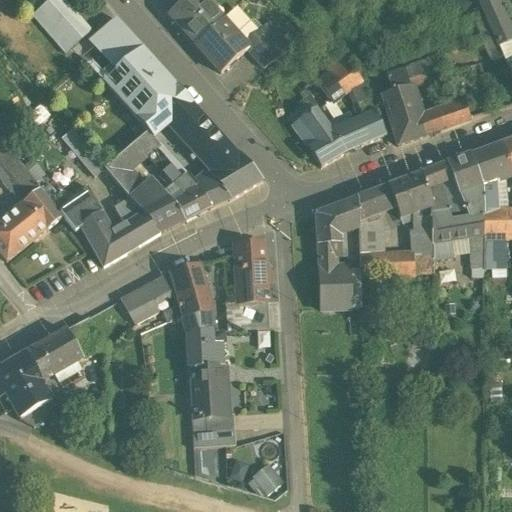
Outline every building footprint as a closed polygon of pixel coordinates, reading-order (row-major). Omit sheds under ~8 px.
[(74,14),(61,0),(51,0),(38,12),(54,30),(74,14)] [(186,0),(168,17),(194,45),(193,46),(221,22),(201,0),(186,0)] [(511,71),(511,46),(492,0),(476,0),(483,15),(493,39),(508,73),(511,71)] [(483,15),(460,25),(470,49),(493,39),(483,15)] [(115,21),(76,54),(85,65),(124,32),(115,21)] [(221,22),(193,46),(194,47),(194,46),(213,67),(212,67),(220,76),(246,53),(248,51),(243,46),(221,22)] [(292,50),(268,23),(261,30),(284,56),(292,50)] [(261,30),(243,46),(248,51),(246,53),(262,71),(284,56),(261,30)] [(124,32),(85,65),(102,84),(141,50),(124,32)] [(192,106),(141,50),(102,84),(149,136),(152,140),(178,118),(191,106),(192,106)] [(350,59),(287,102),(301,121),(314,112),(315,114),(342,94),(350,91),(362,85),(350,59)] [(441,61),(386,78),(391,94),(409,89),(409,90),(447,78),(441,61)] [(362,85),(350,91),(360,113),(371,109),(362,85)] [(391,94),(381,97),(397,149),(424,139),(419,122),(409,90),(409,89),(391,94)] [(490,97),(463,107),(469,123),(496,113),(490,97)] [(236,156),(191,106),(178,118),(222,167),(236,156)] [(463,107),(419,122),(424,139),(469,123),(463,107)] [(301,121),(291,128),(307,150),(320,170),(321,169),(345,155),(345,156),(346,155),(359,149),(359,150),(361,149),(360,148),(383,139),(384,139),(385,139),(375,116),(374,116),(371,109),(360,113),(354,116),(358,124),(331,135),(315,114),(314,112),(301,121)] [(138,145),(107,171),(131,201),(143,189),(129,172),(158,147),(152,140),(149,136),(138,145)] [(511,142),(471,157),(469,157),(483,188),(496,183),(511,177),(511,142)] [(41,193),(0,144),(0,182),(9,195),(11,194),(22,207),(23,206),(23,205),(37,194),(39,195),(41,193)] [(104,171),(87,151),(77,159),(94,180),(104,171)] [(184,174),(166,152),(161,156),(179,178),(182,176),(184,174)] [(222,167),(195,190),(210,211),(231,202),(261,184),(237,156),(236,156),(222,167)] [(483,188),(469,157),(447,166),(453,181),(465,212),(469,210),(470,220),(483,217),(483,212),(483,188)] [(447,166),(419,177),(432,209),(430,210),(430,216),(448,214),(440,191),(443,190),(441,186),(453,181),(447,166)] [(179,178),(171,184),(173,187),(185,179),(182,176),(179,178)] [(419,177),(373,194),(381,216),(395,210),(399,221),(412,216),(430,210),(432,209),(419,177)] [(195,190),(185,179),(173,187),(175,189),(197,217),(210,211),(195,190)] [(167,202),(151,183),(143,189),(131,201),(129,202),(132,205),(159,236),(184,223),(167,202)] [(496,183),(483,188),(483,212),(499,211),(496,183)] [(49,188),(41,193),(57,213),(65,207),(49,188)] [(197,217),(175,189),(171,192),(174,196),(167,202),(184,223),(197,217)] [(101,218),(86,190),(65,207),(57,213),(63,220),(64,219),(75,234),(81,230),(101,218)] [(39,195),(37,194),(23,205),(23,206),(46,234),(60,222),(39,195)] [(373,194),(356,200),(358,225),(381,216),(373,194)] [(356,200),(316,216),(317,246),(318,258),(333,258),(341,258),(340,236),(358,230),(358,225),(356,200)] [(159,236),(132,205),(119,217),(138,249),(159,236)] [(22,207),(0,224),(0,256),(7,265),(46,234),(23,206),(22,207)] [(430,210),(412,216),(414,223),(415,238),(431,238),(430,216),(430,210)] [(511,211),(499,211),(483,212),(483,217),(483,237),(483,271),(483,272),(506,272),(506,240),(511,239),(511,211)] [(470,220),(430,226),(431,238),(431,246),(469,239),(483,237),(483,217),(470,220)] [(101,218),(81,230),(104,269),(123,257),(101,218)] [(483,237),(469,239),(471,271),(483,271),(483,237)] [(431,246),(431,238),(415,238),(412,238),(412,252),(431,252),(431,246)] [(264,247),(234,249),(236,274),(244,273),(245,305),(267,304),(264,247)] [(431,252),(412,252),(412,257),(359,259),(360,279),(432,276),(431,252)] [(333,258),(318,258),(319,273),(334,273),(334,266),(333,258)] [(450,260),(434,260),(434,274),(450,273),(450,260)] [(199,267),(170,276),(175,292),(170,295),(175,310),(180,308),(197,303),(195,296),(206,292),(199,267)] [(319,273),(318,273),(320,312),(360,311),(359,273),(338,273),(334,273),(319,273)] [(170,276),(121,302),(135,326),(157,315),(152,304),(170,295),(175,292),(170,276)] [(197,303),(180,308),(182,317),(188,338),(209,332),(212,332),(212,331),(213,331),(212,315),(214,314),(214,313),(213,313),(207,292),(206,292),(195,296),(197,303)] [(245,305),(242,305),(240,314),(241,334),(268,333),(267,304),(245,305)] [(242,305),(225,306),(227,335),(241,334),(240,314),(242,305)] [(175,310),(162,315),(166,325),(182,317),(180,308),(175,310)] [(104,349),(88,320),(81,324),(66,332),(82,361),(104,349)] [(66,332),(37,349),(53,379),(82,362),(82,361),(66,332)] [(209,332),(188,338),(186,338),(188,370),(223,369),(222,345),(214,346),(212,332),(209,332)] [(37,349),(24,356),(41,386),(53,379),(37,349)] [(511,351),(498,353),(499,362),(511,360),(511,351)] [(24,356),(9,365),(0,370),(0,400),(6,397),(19,421),(20,421),(51,403),(41,386),(24,356)] [(223,369),(188,370),(189,389),(225,387),(224,369),(223,369)] [(225,387),(189,389),(191,421),(205,420),(227,419),(227,417),(225,387)] [(51,403),(20,421),(33,430),(42,420),(50,409),(51,403)] [(227,419),(205,420),(206,451),(235,449),(233,417),(227,417),(227,419)] [(258,485),(269,497),(282,485),(272,473),(258,485)]
